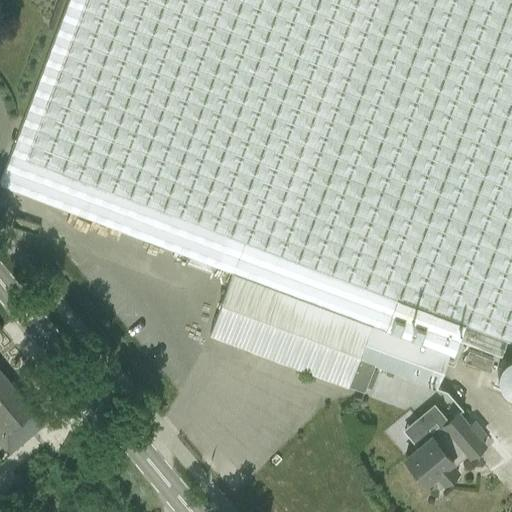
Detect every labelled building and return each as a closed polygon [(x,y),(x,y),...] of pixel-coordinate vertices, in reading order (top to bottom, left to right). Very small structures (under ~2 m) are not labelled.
[(511,0),(67,0),(0,180),(0,182),(233,270),(232,270),(233,271),(210,332),(348,384),(358,357),(437,386),(449,353),(453,354),(459,338),(501,354),(506,339),(511,341),(511,0)] [(469,350),(464,362),(489,371),(494,359),(469,350)] [(511,386),(511,358),(499,377),(511,386)] [(0,369),(0,444),(7,453),(44,423),(33,410),(33,409),(0,369)] [(266,463),(311,411),(293,396),(248,448),(266,463)] [(453,466),(456,463),(468,453),(471,456),(485,444),(479,437),(484,432),(474,420),(468,425),(458,412),(444,424),(445,425),(432,435),(432,434),(431,435),(405,457),(411,464),(410,465),(419,476),(420,475),(426,482),(436,473),(444,483),(458,471),(453,466)]
